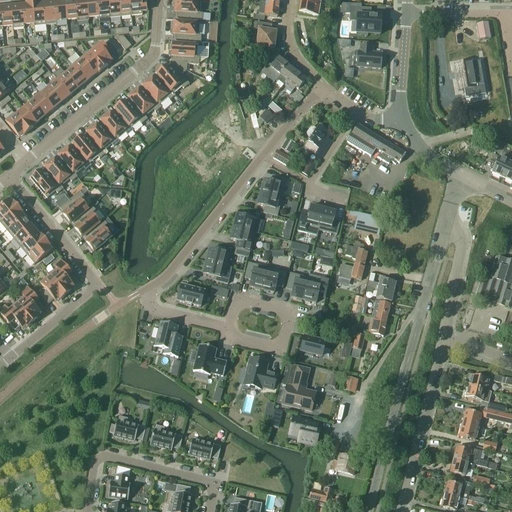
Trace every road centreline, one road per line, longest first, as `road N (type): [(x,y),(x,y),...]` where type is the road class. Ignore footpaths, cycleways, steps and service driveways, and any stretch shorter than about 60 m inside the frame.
road 1 (residential): [(228,328),(160,313),(146,289),(321,88)]
road 2 (residential): [(367,511),(445,227)]
road 3 (residential): [(0,366),(98,284),(7,176)]
road 4 (residential): [(156,0),(148,58),(7,176)]
road 5 (residential): [(228,328),(236,299),(289,312),(279,349),(226,336)]
road 6 (residential): [(400,511),(443,339)]
road 7 (residential): [(405,13),(505,13),(508,78)]
road 8 (residential): [(209,511),(208,483),(102,456)]
road 9 (residential): [(344,200),(309,184),(355,113)]
road 10 (residential): [(443,339),(461,237),(445,227)]
